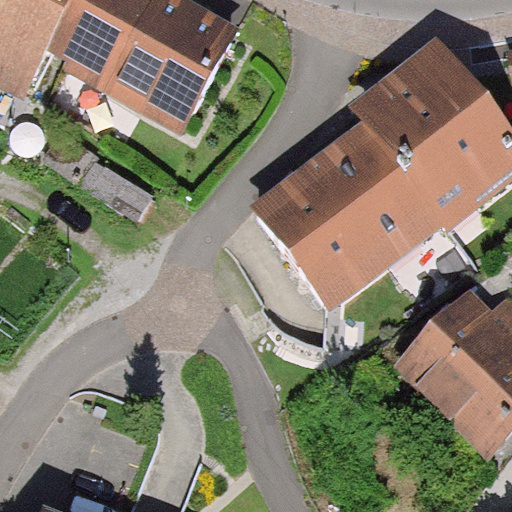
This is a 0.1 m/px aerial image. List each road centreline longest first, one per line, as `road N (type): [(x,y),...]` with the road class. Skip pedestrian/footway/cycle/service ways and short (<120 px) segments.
road 1 (residential): [(348,0),(287,138),(199,240),(176,292)]
road 2 (residential): [(176,292),(225,324),(271,461),(298,511)]
road 3 (residential): [(176,292),(142,321),(80,352),(0,452)]
